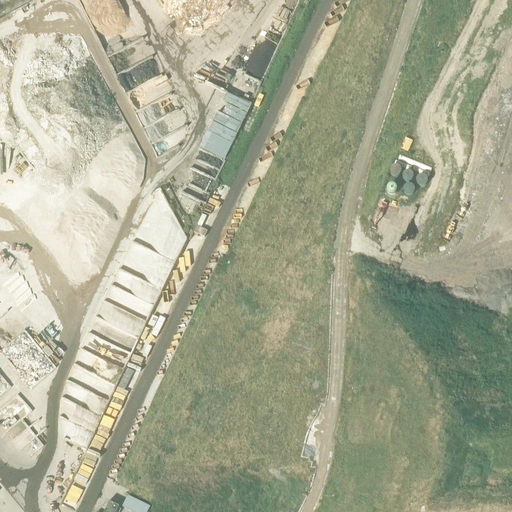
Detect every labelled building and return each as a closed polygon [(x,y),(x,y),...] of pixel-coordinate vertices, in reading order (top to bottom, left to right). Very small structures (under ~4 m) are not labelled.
[(38,40),(43,49),(63,38),(51,15),(34,24),(41,38),(38,40)] [(34,84),(25,92),(30,98),(39,90),(34,84)] [(37,154),(44,163),(51,158),(44,149),(37,154)] [(139,173),(127,179),(130,185),(142,179),(139,173)] [(33,202),(36,206),(46,199),(44,195),(33,202)] [(69,204),(74,210),(82,204),(78,198),(69,204)] [(43,201),(33,212),(38,217),(49,206),(43,201)] [(55,230),(67,231),(67,222),(56,221),(55,230)] [(94,379),(110,387),(116,377),(105,371),(103,374),(98,371),(94,379)] [(12,443),(30,463),(38,455),(20,436),(12,443)] [(17,495),(22,491),(15,482),(10,486),(17,495)] [(103,511),(117,511),(119,508),(108,502),(103,511)]
